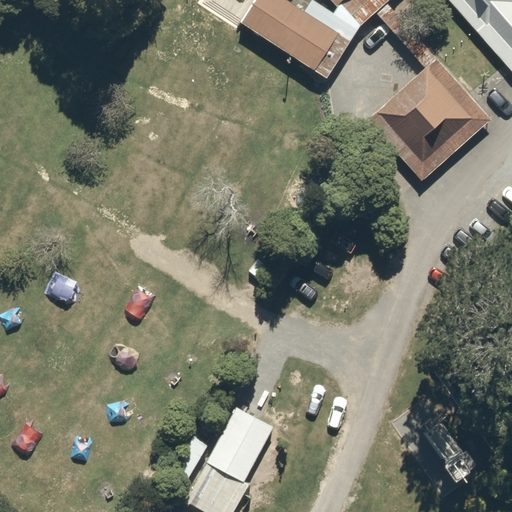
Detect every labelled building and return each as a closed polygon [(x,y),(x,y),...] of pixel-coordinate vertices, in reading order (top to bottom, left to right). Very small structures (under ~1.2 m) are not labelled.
[(388,0),(256,0),(243,22),(329,79),(360,29),(388,0)] [(511,0),(450,0),(480,33),(511,4),(511,0)] [(511,67),(511,4),(480,33),(507,62),(511,67)] [(467,93),(440,60),(370,118),(422,180),(492,122),(467,93)] [(275,426),(238,406),(208,461),(245,481),(275,426)] [(435,441),(456,470),(473,458),(452,429),(435,441)] [(210,445),(194,437),(175,473),(191,481),(210,445)] [(245,481),(208,461),(187,501),(207,511),(235,511),(251,484),(245,481)]
